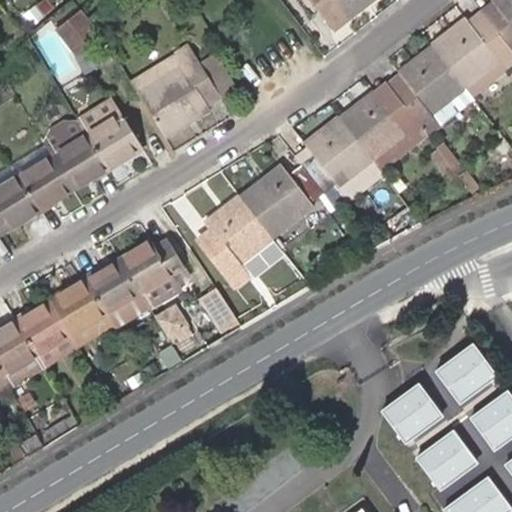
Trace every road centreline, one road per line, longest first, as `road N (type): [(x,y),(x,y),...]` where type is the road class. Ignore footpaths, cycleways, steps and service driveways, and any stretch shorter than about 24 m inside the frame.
road 1 (tertiary): [(4,511),(224,373),(450,249),(511,224)]
road 2 (residential): [(433,0),(147,193),(0,279)]
